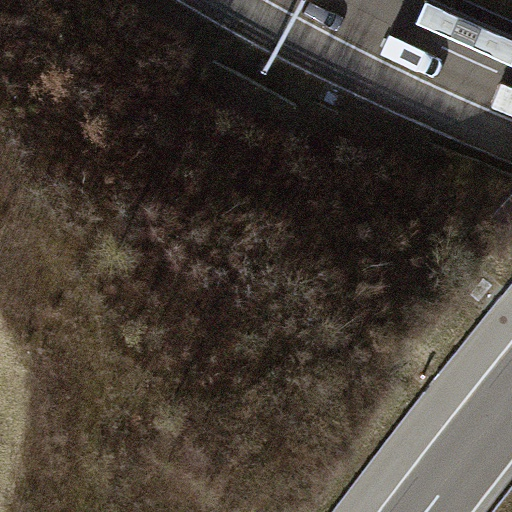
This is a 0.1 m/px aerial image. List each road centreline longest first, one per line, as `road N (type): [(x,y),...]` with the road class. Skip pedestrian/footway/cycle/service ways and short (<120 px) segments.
road 1 (motorway): [(350,0),(511,77)]
road 2 (motorway): [(511,404),(427,511)]
